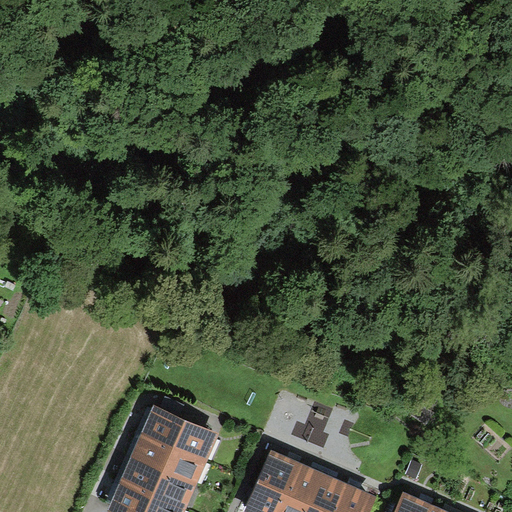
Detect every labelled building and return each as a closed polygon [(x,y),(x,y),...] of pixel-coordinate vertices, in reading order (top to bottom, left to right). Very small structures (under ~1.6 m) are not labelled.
[(209,431),(156,408),(146,433),(198,455),(209,431)] [(198,455),(146,433),(135,456),(188,479),(198,455)] [(276,511),(297,465),(273,454),(251,504),(268,511),(276,511)] [(188,479),(135,456),(125,480),(177,503),(188,479)] [(304,511),(321,475),(297,465),(276,511),(304,511)] [(333,511),(345,486),(321,475),(304,511),(333,511)] [(173,511),(177,503),(125,480),(114,505),(131,511),(173,511)] [(362,511),(369,496),(345,486),(333,511),(362,511)] [(426,511),(429,506),(405,496),(397,511),(426,511)]
